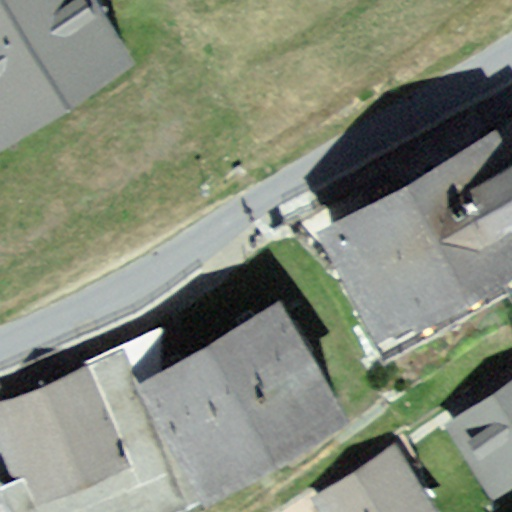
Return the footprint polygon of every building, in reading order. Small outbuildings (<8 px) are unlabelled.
[(95,0),(0,0),(0,130),(127,48),(95,0)] [(511,116),(308,231),(377,353),(511,276),(511,116)] [(162,368),(137,382),(200,495),(343,417),(279,303),(162,368)] [(142,335),(0,401),(0,445),(15,479),(0,487),(0,495),(14,511),(166,511),(200,495),(137,382),(162,368),(142,335)] [(511,382),(448,424),(494,494),(511,483),(511,382)] [(440,511),(395,442),(312,496),(322,511),(440,511)]
